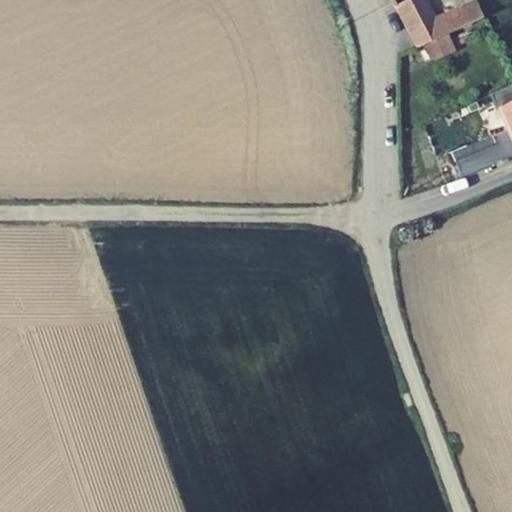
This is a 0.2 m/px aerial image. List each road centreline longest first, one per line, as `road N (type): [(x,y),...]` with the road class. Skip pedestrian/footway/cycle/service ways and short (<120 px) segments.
road 1 (track): [(0,216),(377,216)]
road 2 (residential): [(359,0),(376,62),(377,216)]
road 3 (unclassified): [(395,326),(463,511)]
road 4 (unclassified): [(377,216),(511,171)]
